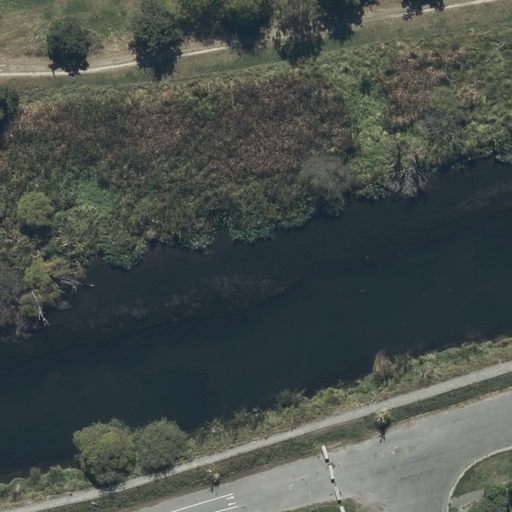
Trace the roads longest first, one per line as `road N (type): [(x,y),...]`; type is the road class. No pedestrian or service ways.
road 1 (track): [(459,0),(91,64),(0,68)]
road 2 (track): [(235,499),(452,434)]
road 3 (residential): [(417,511),(429,457),(452,434),(511,413)]
